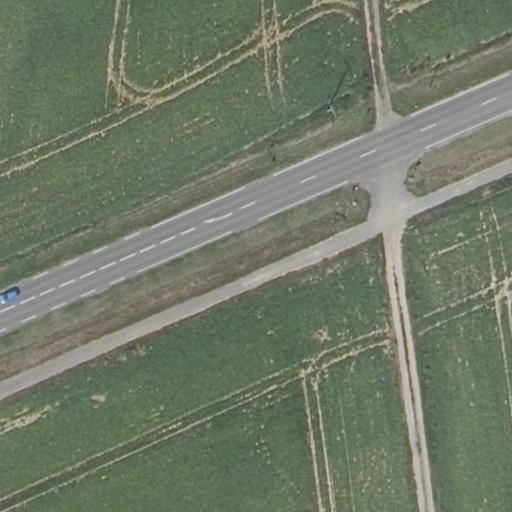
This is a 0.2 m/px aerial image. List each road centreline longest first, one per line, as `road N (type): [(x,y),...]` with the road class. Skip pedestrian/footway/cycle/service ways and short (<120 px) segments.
road 1 (track): [(0,387),(511,162)]
road 2 (secondary): [(0,314),(511,92)]
road 3 (track): [(420,511),(362,0)]
